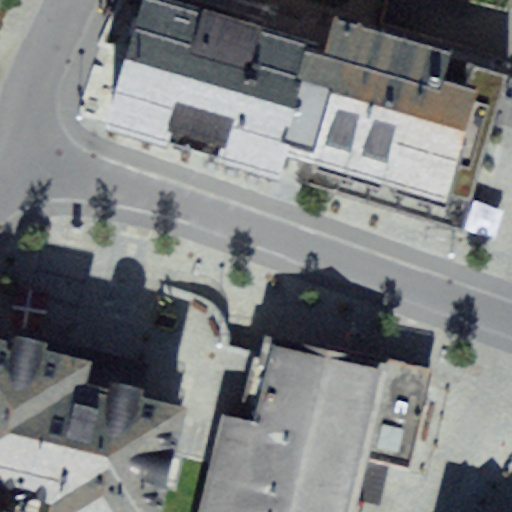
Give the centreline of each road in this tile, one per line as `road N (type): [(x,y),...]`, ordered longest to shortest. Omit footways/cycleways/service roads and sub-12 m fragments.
road 1 (residential): [(491,311),(15,142)]
road 2 (residential): [(436,511),(491,311)]
road 3 (residential): [(15,142),(74,0)]
